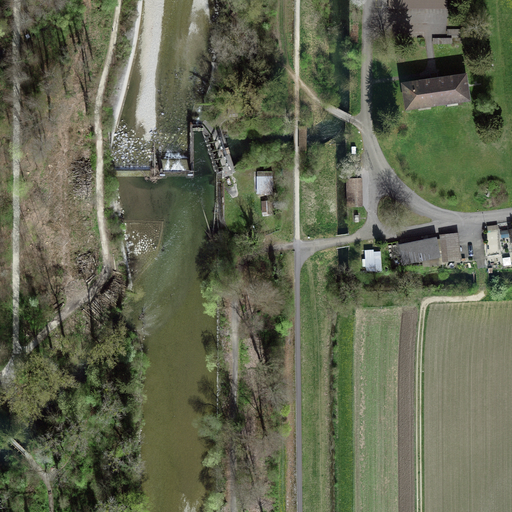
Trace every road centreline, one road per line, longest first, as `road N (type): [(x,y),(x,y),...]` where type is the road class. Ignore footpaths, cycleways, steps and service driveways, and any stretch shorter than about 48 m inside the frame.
road 1 (track): [(121,0),(104,171),(56,315),(15,360)]
road 2 (track): [(15,360),(16,0)]
road 3 (residential): [(364,0),(365,126),(385,180),(414,206),(466,223)]
road 4 (track): [(425,511),(425,306),(478,299),(481,289)]
road 5 (residential): [(297,245),(466,223)]
road 6 (track): [(297,245),(266,249),(250,264),(235,347)]
